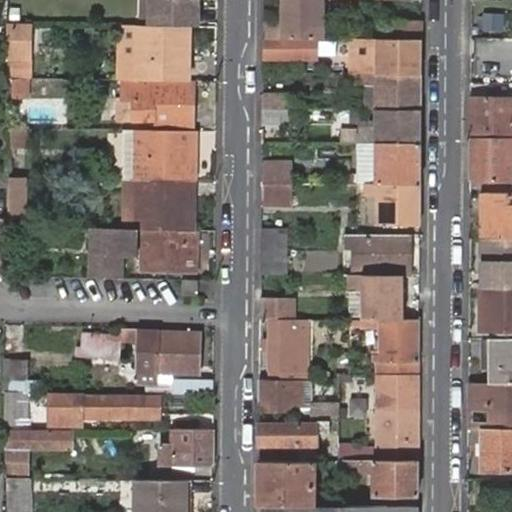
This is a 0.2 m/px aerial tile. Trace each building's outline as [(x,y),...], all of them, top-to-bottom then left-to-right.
[(140,0),(141,3),(149,3),(149,27),(183,28),(187,29),(190,29),(190,0),(140,0)] [(312,39),(322,39),(321,0),(282,0),(283,20),(263,20),(263,39),(312,39)] [(421,39),(421,21),(390,21),(389,40),(421,39)] [(29,81),(30,26),(7,25),(6,81),(9,81),(26,81),(29,81)] [(135,82),(137,27),(118,27),(117,82),(119,82),(135,82)] [(183,28),(137,27),(135,82),(181,83),(182,60),(187,61),(187,29),(183,28)] [(322,61),(322,39),(312,39),(263,39),(263,60),(322,61)] [(351,39),(351,74),(366,74),(421,74),(421,39),(389,40),(351,39)] [(366,74),(366,83),(369,83),(377,83),(377,110),(420,110),(421,74),(366,74)] [(26,81),(9,81),(9,102),(26,103),(26,90),(26,81)] [(187,113),(187,83),(181,83),(135,82),(119,82),(119,102),(128,102),(128,122),(135,122),(150,122),(150,132),(162,132),(187,132),(187,113)] [(377,83),(369,83),(368,110),(377,110),(377,83)] [(295,96),(262,96),(262,110),(295,111),(295,96)] [(511,99),(471,99),(470,138),(511,139),(511,114),(511,113),(511,99)] [(113,122),(128,122),(128,102),(119,102),(113,102),(113,122)] [(295,126),(295,111),(262,110),(262,126),(295,126)] [(420,110),(377,110),(376,125),(358,125),(358,135),(355,135),(355,132),(345,132),(345,146),(376,146),(420,146),(420,110)] [(26,131),(8,130),(8,152),(25,152),(26,131)] [(192,182),(194,182),(194,132),(187,132),(162,132),(150,132),(133,132),(133,182),(192,182)] [(470,138),(470,180),(511,180),(511,138),(511,139),(470,138)] [(352,186),(367,187),(420,186),(420,146),(376,146),(376,176),(366,175),(352,175),(352,186)] [(261,188),(291,188),(291,165),(261,165),(261,188)] [(5,180),(4,230),(18,230),(19,180),(5,180)] [(119,231),(124,231),(132,231),(132,182),(119,181),(119,231)] [(132,182),(132,231),(133,231),(137,231),(191,232),(192,182),(133,182),(132,182)] [(378,225),(419,225),(420,186),(367,187),(367,192),(377,192),(378,225)] [(261,188),(261,208),(291,208),(291,188),(261,188)] [(511,193),(483,193),(482,240),(511,240),(511,193)] [(85,280),(116,280),(116,254),(131,254),(133,231),(132,231),(124,231),(119,231),(87,231),(85,280)] [(194,247),(194,232),(191,232),(137,231),(137,243),(138,243),(146,244),(146,271),(182,272),(194,272),(194,247)] [(260,277),(287,277),(288,232),(261,232),(260,277)] [(409,276),(408,235),(345,235),(345,252),(354,252),(355,276),(402,276),(409,276)] [(511,240),(482,240),(482,289),(511,289),(511,240)] [(146,244),(138,243),(137,272),(146,271),(146,244)] [(17,256),(16,280),(32,280),(32,276),(37,275),(37,269),(33,269),(33,257),(17,256)] [(402,276),(355,276),(351,276),(350,288),(349,316),(402,315),(402,276)] [(197,297),(197,281),(178,281),(177,296),(197,297)] [(511,289),(482,289),(482,332),(511,332),(511,289)] [(289,297),(260,296),(260,319),(287,319),(289,319),(289,297)] [(307,319),(289,319),(287,319),(270,320),(269,322),(270,380),(303,380),(307,380),(307,367),(301,368),(300,332),(307,332),(307,319)] [(377,319),(350,319),(350,328),(377,328),(377,319)] [(418,375),(419,319),(377,319),(379,374),(418,375)] [(139,331),(117,330),(117,337),(118,340),(136,340),(136,369),(139,369),(155,369),(155,373),(171,373),(196,373),(196,335),(139,335),(139,331)] [(117,360),(117,337),(80,336),(78,348),(74,348),(72,357),(117,360)] [(511,340),(490,340),(489,384),(511,384),(511,340)] [(25,395),(41,395),(41,382),(25,381),(25,361),(2,360),(2,395),(6,395),(25,395)] [(155,369),(139,369),(138,386),(155,386),(155,383),(170,383),(170,380),(171,373),(155,373),(155,369)] [(418,460),(418,375),(379,374),(378,447),(378,460),(418,460)] [(170,383),(170,395),(211,395),(212,380),(170,380),(170,383)] [(270,380),(259,380),(259,413),(301,413),(301,421),(339,421),(339,407),(302,407),(303,380),(270,380)] [(511,431),(511,384),(489,384),(468,383),(469,409),(494,409),(494,431),(511,431)] [(25,395),(6,395),(6,424),(24,424),(25,395)] [(80,395),(50,395),(50,425),(80,424),(80,418),(134,417),(134,398),(80,398),(80,395)] [(494,409),(469,409),(468,431),(480,431),(494,431),(494,409)] [(326,424),(259,424),(258,445),(283,444),(318,444),(318,438),(327,438),(326,424)] [(211,431),(170,430),(170,444),(157,445),(158,463),(211,464),(211,431)] [(511,431),(494,431),(480,431),(479,472),(511,472),(511,431)] [(68,433),(4,433),(5,475),(24,475),(25,450),(68,450),(68,433)] [(117,438),(96,436),(95,453),(116,455),(117,438)] [(378,460),(378,447),(339,448),(339,460),(378,460)] [(314,460),(258,460),(258,508),(315,508),(314,460)] [(338,474),(338,460),(329,460),(330,474),(338,474)] [(418,496),(418,460),(378,460),(339,460),(340,474),(375,474),(375,496),(418,496)] [(29,511),(31,481),(1,480),(1,511),(29,511)] [(184,511),(184,481),(134,481),(133,511),(184,511)] [(209,511),(210,481),(193,481),(192,511),(209,511)]
